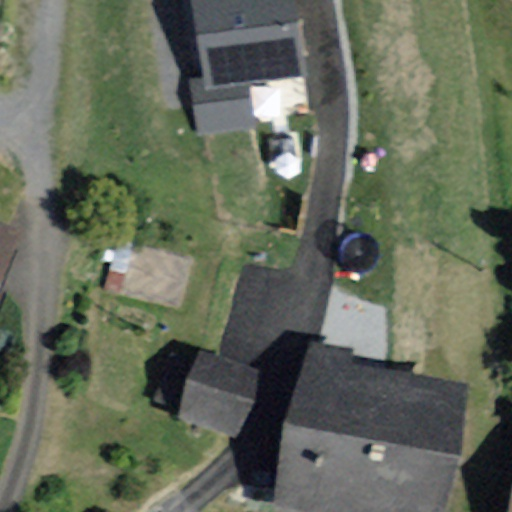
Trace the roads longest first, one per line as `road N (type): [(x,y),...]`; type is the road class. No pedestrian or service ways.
road 1 (track): [(319,0),(338,120),(278,386),(244,454),(166,511)]
road 2 (residential): [(39,210),(40,365),(29,433),(2,511)]
